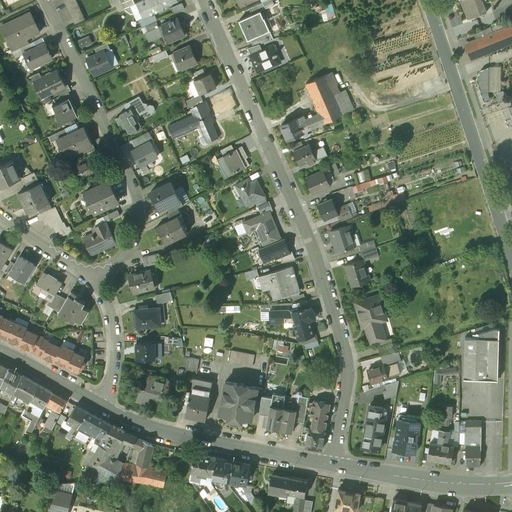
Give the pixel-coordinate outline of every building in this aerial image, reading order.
[(75,0),(62,0),(74,25),(84,20),(75,0)] [(130,0),(121,4),(123,10),(134,5),(131,0),(130,0)] [(176,0),(145,0),(135,4),(145,26),(156,22),(153,15),(164,10),(163,8),(177,1),(176,0)] [(459,0),(467,19),(486,11),(481,0),(459,0)] [(262,2),(249,8),(252,15),(260,12),(265,10),(262,2)] [(182,3),(171,8),(173,14),(184,9),(182,3)] [(243,11),(246,18),(252,15),(249,8),(243,11)] [(246,18),(239,21),(248,40),(250,40),(270,31),(264,19),(263,19),(260,12),(252,15),(246,18)] [(30,13),(5,25),(13,44),(9,46),(9,47),(22,41),(39,33),(30,13)] [(177,19),(158,27),(158,28),(165,44),(185,35),(177,19)] [(145,26),(142,28),(144,34),(158,28),(158,27),(156,22),(145,26)] [(476,39),(468,42),(466,48),(469,49),(470,52),(469,55),(474,57),(511,42),(511,24),(492,32),(476,39)] [(490,27),(473,33),(476,39),(492,32),(490,27)] [(270,31),(250,40),(253,47),(259,45),(274,40),(270,31)] [(74,42),(78,51),(91,46),(88,37),(74,42)] [(22,41),(9,47),(12,52),(20,49),(25,46),(22,41)] [(33,43),(25,47),(25,46),(20,49),(23,55),(26,53),(35,49),(33,43)] [(107,43),(94,49),(97,55),(104,52),(110,50),(107,43)] [(35,49),(26,53),(33,68),(52,59),(45,44),(35,49)] [(253,47),(248,48),(251,56),(262,51),(259,45),(253,47)] [(189,46),(170,54),(174,62),(176,61),(180,70),(197,62),(189,46)] [(251,56),(250,56),(258,72),(280,62),(277,55),(277,54),(272,56),(268,48),(262,51),(251,56)] [(163,51),(146,59),(149,66),(166,58),(163,51)] [(97,55),(87,60),(94,75),(111,68),(104,52),(97,55)] [(474,81),(478,92),(483,98),(487,99),(487,69),(480,71),(474,81)] [(57,71),(37,81),(40,89),(37,91),(40,98),(49,94),(64,87),(57,71)] [(210,73),(193,80),(199,94),(216,87),(210,73)] [(334,95),(325,74),(306,83),(319,113),(323,123),(342,114),(334,95)] [(64,87),(49,94),(52,100),(67,93),(64,87)] [(345,90),(334,95),(342,114),(354,109),(345,90)] [(67,93),(52,100),(55,105),(68,99),(69,100),(70,99),(67,92),(67,93)] [(199,94),(186,101),(189,109),(190,109),(203,102),(199,94)] [(139,97),(127,103),(129,108),(141,102),(139,97)] [(55,105),(52,107),(60,125),(77,117),(69,100),(68,99),(55,105)] [(203,102),(190,109),(194,116),(194,117),(205,112),(210,110),(205,100),(203,102)] [(129,108),(120,114),(118,117),(114,119),(118,126),(120,125),(122,130),(125,128),(127,133),(130,134),(141,128),(137,121),(138,118),(137,117),(146,112),(147,113),(150,114),(153,112),(154,109),(152,106),(142,103),(141,102),(129,108)] [(217,138),(205,112),(194,117),(194,116),(169,127),(168,126),(167,126),(173,138),(173,137),(185,131),(189,130),(189,129),(199,125),(206,141),(205,142),(206,143),(217,138)] [(319,113),(305,119),(303,115),(297,118),(303,132),(323,123),(319,113)] [(297,118),(292,120),(291,117),(284,120),(285,123),(281,125),(288,139),(303,132),(297,118)] [(67,135),(56,141),(64,158),(82,150),(92,145),(84,128),(67,135)] [(64,129),(53,134),(56,141),(67,135),(64,129)] [(132,140),(137,149),(150,142),(153,141),(148,132),(132,140)] [(290,145),(293,151),(303,146),(301,141),(290,145)] [(158,157),(150,142),(137,149),(132,152),(140,167),(145,164),(158,157)] [(303,146),(293,151),(299,166),(307,162),(308,165),(315,162),(313,159),(316,159),(309,144),(303,146)] [(92,145),(82,150),(84,155),(85,155),(95,150),(92,145)] [(231,145),(220,150),(223,155),(233,150),(231,145)] [(223,155),(216,158),(226,177),(249,165),(245,158),(247,157),(241,146),(233,150),(223,155)] [(95,150),(85,155),(87,160),(97,156),(95,150)] [(90,159),(73,168),(79,181),(97,173),(90,159)] [(1,166),(0,166),(0,188),(20,179),(12,161),(1,166)] [(149,171),(145,164),(140,167),(144,174),(149,171)] [(333,177),(329,169),(324,171),(327,179),(333,177)] [(323,170),(305,178),(312,194),(330,186),(327,179),(324,171),(323,170)] [(34,172),(22,177),(25,183),(36,178),(37,178),(34,172)] [(387,175),(332,194),(333,198),(336,207),(348,203),(357,200),(355,193),(389,181),(387,175)] [(36,178),(25,183),(27,189),(39,183),(36,178)] [(256,180),(246,185),(244,181),(235,185),(246,206),(264,196),(256,180)] [(109,182),(84,193),(90,206),(89,206),(93,214),(118,202),(114,194),(115,194),(109,182)] [(171,182),(150,193),(159,211),(169,205),(180,200),(171,182)] [(27,189),(18,193),(28,213),(36,209),(48,203),(49,203),(39,183),(27,189)] [(389,199),(367,207),(369,213),(391,205),(390,190),(387,191),(389,199)] [(331,199),(327,201),(326,199),(323,200),(324,202),(317,205),(324,221),(338,214),(336,209),(331,199)] [(180,200),(169,205),(172,211),(177,208),(183,206),(180,200)] [(48,203),(36,209),(39,214),(51,209),(48,203)] [(346,205),(336,209),(338,214),(348,210),(346,205)] [(39,214),(37,215),(40,221),(42,220),(45,225),(48,224),(50,229),(53,228),(56,233),(59,232),(61,237),(72,232),(69,226),(66,227),(64,222),(62,223),(55,207),(51,209),(39,214)] [(172,211),(166,214),(169,220),(177,216),(180,215),(177,208),(172,211)] [(348,210),(338,214),(341,221),(352,218),(348,210)] [(117,211),(107,215),(109,221),(120,216),(117,211)] [(269,212),(243,222),(247,232),(256,228),(264,246),(280,240),(269,212)] [(169,220),(156,227),(165,245),(187,234),(177,216),(169,220)] [(106,223),(96,227),(98,232),(83,239),(91,255),(115,244),(106,223)] [(355,247),(348,226),(330,232),(333,241),(334,240),(338,252),(355,247)] [(283,238),(258,249),(265,264),(280,257),(290,253),(283,238)] [(373,241),(359,246),(361,253),(375,248),(373,241)] [(3,244),(0,242),(0,267),(3,263),(11,249),(9,248),(3,244)] [(375,248),(361,253),(363,260),(377,255),(375,248)] [(290,253),(280,257),(282,263),(295,259),(292,252),(290,253)] [(158,254),(142,258),(144,266),(148,265),(149,266),(160,263),(158,254)] [(34,265),(20,256),(15,264),(10,273),(10,274),(24,282),(34,265)] [(365,274),(361,260),(344,266),(351,287),(370,281),(367,273),(365,274)] [(8,266),(5,270),(10,273),(15,264),(10,261),(8,266)] [(292,267),(269,274),(258,277),(258,278),(262,289),(271,286),(272,290),(275,299),(297,292),(295,283),(296,282),(292,267)] [(145,271),(128,276),(133,293),(154,288),(150,270),(145,271)] [(256,270),(244,273),(246,281),(258,278),(258,277),(256,270)] [(57,280),(49,275),(49,276),(44,274),(34,290),(50,299),(51,300),(55,293),(60,283),(56,281),(57,280)] [(77,295),(70,291),(65,299),(59,310),(68,316),(66,319),(74,323),(76,320),(81,323),(89,311),(82,307),(84,303),(76,298),(77,295)] [(155,295),(157,304),(172,300),(170,292),(155,295)] [(60,297),(55,293),(51,300),(50,299),(47,305),(53,309),(60,297)] [(303,294),(292,298),(293,304),(304,300),(303,294)] [(378,295),(355,302),(363,329),(365,328),(370,343),(384,339),(378,317),(385,315),(378,295)] [(60,297),(53,309),(58,312),(59,310),(65,299),(61,297),(60,297)] [(293,304),(292,304),(294,310),(294,311),(307,307),(305,300),(304,300),(293,304)] [(307,307),(294,311),(294,310),(269,311),(270,322),(284,322),(285,322),(285,318),(294,318),(296,323),(293,324),(293,325),(297,338),(306,336),(307,337),(313,335),(313,334),(309,320),(311,320),(309,314),(307,315),(305,309),(307,309),(307,308),(307,307)] [(310,307),(307,308),(307,309),(305,309),(307,315),(309,314),(311,320),(313,319),(315,318),(312,308),(310,307)] [(132,312),(134,328),(160,326),(159,309),(132,312)] [(10,321),(3,317),(2,319),(0,323),(0,335),(3,337),(4,335),(8,337),(14,324),(10,322),(10,321)] [(294,318),(285,318),(285,322),(284,322),(284,326),(292,326),(293,325),(293,324),(296,323),(294,318)] [(8,337),(7,339),(14,342),(15,341),(19,342),(25,331),(26,327),(21,325),(21,326),(14,323),(14,324),(8,337)] [(499,328),(493,328),(479,332),(479,337),(498,338),(499,328)] [(43,339),(25,331),(19,342),(18,345),(25,349),(26,347),(37,352),(42,340),(43,339)] [(306,336),(297,338),(299,344),(303,345),(317,340),(315,334),(313,334),(313,335),(307,337),(306,336)] [(203,352),(213,353),(214,338),(204,337),(203,352)] [(479,337),(465,337),(463,378),(497,379),(498,338),(479,337)] [(60,348),(42,340),(37,352),(36,353),(47,358),(46,360),(50,362),(51,360),(54,361),(60,348)] [(391,343),(377,347),(380,356),(394,352),(391,343)] [(151,344),(135,344),(135,361),(153,361),(153,352),(151,352),(151,344)] [(73,351),(61,346),(60,348),(54,361),(54,362),(62,365),(62,364),(66,365),(72,352),(73,351)] [(289,347),(279,346),(278,354),(288,356),(289,347)] [(254,355),(231,350),(229,362),(252,367),(254,355)] [(394,352),(380,356),(383,366),(391,364),(396,362),(396,363),(400,361),(398,351),(394,352)] [(84,357),(72,352),(66,365),(66,367),(72,369),(72,371),(77,373),(79,372),(81,368),(83,367),(84,364),(83,360),(84,357)] [(198,360),(184,357),(185,371),(196,373),(198,360)] [(396,362),(391,364),(393,370),(392,371),(393,376),(400,374),(396,363),(396,362)] [(383,366),(368,371),(371,382),(384,378),(383,373),(392,371),(393,370),(391,364),(383,366)] [(21,376),(8,368),(8,369),(7,369),(0,385),(0,387),(5,390),(6,388),(14,392),(21,376)] [(434,369),(434,384),(441,384),(441,376),(458,375),(458,368),(434,369)] [(38,385),(21,376),(14,392),(17,394),(25,399),(30,401),(30,400),(39,386),(38,385)] [(164,381),(149,377),(145,391),(140,389),(136,401),(147,404),(150,395),(164,400),(168,385),(163,384),(164,381)] [(212,382),(193,378),(191,393),(190,393),(208,397),(209,396),(212,382)] [(398,380),(384,385),(386,391),(382,392),(384,399),(396,395),(398,380)] [(257,388),(244,386),(244,385),(238,384),(238,385),(225,382),(219,414),(227,415),(227,419),(229,422),(238,424),(242,422),(242,418),(251,420),(254,402),(257,388)] [(51,393),(40,386),(39,386),(30,400),(36,404),(43,408),(47,401),(51,393)] [(263,389),(257,388),(254,402),(260,403),(262,397),(263,389)] [(184,391),(178,411),(186,412),(190,392),(184,391)] [(308,397),(301,396),(302,394),(302,393),(301,392),(300,391),(299,391),(298,391),(297,392),(297,393),(296,397),(298,397),(297,403),(297,404),(296,410),(294,421),(297,422),(300,405),(306,406),(308,397)] [(14,392),(8,405),(12,406),(17,394),(14,392)] [(208,397),(190,393),(190,392),(186,412),(185,417),(186,417),(204,420),(204,421),(205,421),(209,396),(208,397)] [(58,397),(51,393),(47,401),(45,405),(51,409),(58,397)] [(285,396),(272,394),(272,398),(271,406),(283,408),(284,403),(285,396)] [(66,401),(58,397),(51,409),(53,410),(59,413),(66,401)] [(260,403),(259,414),(268,416),(270,405),(271,406),(272,398),(262,397),(260,403)] [(75,407),(66,401),(59,413),(55,420),(56,420),(60,423),(58,426),(63,429),(64,426),(66,423),(75,407)] [(292,401),(287,404),(284,403),(283,408),(296,410),(297,404),(297,403),(296,402),(292,401)] [(323,402),(313,401),(311,415),(317,417),(314,430),(324,432),(328,408),(322,407),(323,402)] [(36,404),(30,414),(33,416),(29,423),(24,433),(30,436),(43,408),(36,404)] [(12,406),(8,405),(7,407),(4,414),(2,418),(5,419),(7,420),(6,422),(5,423),(15,427),(20,418),(24,411),(25,410),(12,406)] [(268,416),(266,427),(279,430),(283,408),(271,406),(270,405),(268,416)] [(306,406),(300,405),(297,422),(303,423),(306,406)] [(382,408),(369,405),(361,447),(379,450),(385,419),(381,418),(382,408)] [(75,407),(66,423),(72,427),(76,429),(77,427),(81,421),(87,412),(75,406),(75,407)] [(296,410),(283,408),(279,430),(292,432),(294,421),(296,410)] [(59,413),(53,410),(45,425),(44,424),(37,439),(45,443),(56,420),(55,420),(59,413)] [(30,414),(24,411),(20,418),(29,423),(33,416),(30,414)] [(87,412),(81,421),(88,425),(89,425),(94,416),(87,412)] [(421,419),(398,415),(393,449),(415,453),(421,419)] [(94,416),(89,425),(88,425),(84,431),(93,436),(101,441),(110,425),(94,416)] [(88,425),(81,421),(77,427),(84,431),(88,425)] [(481,421),(465,421),(465,444),(472,444),(472,446),(481,446),(481,421)] [(125,434),(110,425),(101,441),(98,446),(99,446),(113,455),(125,434)] [(76,429),(72,427),(65,437),(70,439),(76,429)] [(309,428),(303,427),(300,441),(306,442),(308,429),(309,428)] [(314,430),(308,429),(306,442),(305,447),(321,449),(324,432),(314,430)] [(435,443),(442,444),(444,431),(438,430),(435,443)] [(444,431),(442,444),(447,445),(450,432),(444,431)] [(135,438),(127,434),(123,442),(131,446),(135,438)] [(101,441),(93,436),(87,448),(90,450),(95,453),(99,446),(98,446),(101,441)] [(142,441),(135,438),(131,446),(140,449),(142,441)] [(152,445),(142,441),(140,449),(137,458),(135,468),(146,469),(147,467),(152,445)] [(435,443),(430,442),(427,459),(438,461),(442,444),(435,443)] [(447,445),(442,444),(438,461),(450,463),(454,446),(447,445)] [(113,455),(99,446),(95,453),(88,467),(86,470),(94,473),(100,480),(114,488),(119,480),(121,466),(110,459),(113,455)] [(140,449),(131,446),(121,466),(135,468),(137,458),(140,449)] [(472,446),(465,446),(465,466),(480,466),(481,446),(472,446)] [(90,450),(83,464),(88,467),(95,453),(90,450)] [(215,458),(193,454),(190,472),(196,473),(196,476),(205,477),(206,475),(212,476),(215,458)] [(216,458),(215,458),(212,476),(212,479),(229,482),(233,461),(216,458)] [(250,464),(233,461),(229,482),(242,484),(246,485),(250,464)] [(135,468),(121,466),(119,480),(143,482),(146,469),(135,468)] [(166,475),(153,472),(151,469),(151,468),(147,467),(146,469),(143,482),(163,487),(166,475)] [(290,478),(272,474),(269,492),(287,495),(288,493),(290,478)] [(307,481),(290,478),(288,493),(298,495),(304,496),(307,481)] [(203,488),(197,492),(206,504),(212,500),(203,488)] [(355,490),(343,488),(343,490),(338,489),(333,511),(340,511),(341,510),(350,511),(356,511),(360,493),(354,492),(355,490)] [(67,511),(72,495),(52,490),(47,511),(67,511)] [(250,492),(241,490),(250,502),(255,498),(250,492)] [(304,496),(298,495),(297,499),(296,499),(294,511),(299,511),(301,511),(304,500),(304,496)] [(375,498),(373,511),(379,511),(382,499),(375,498)] [(405,511),(408,502),(392,499),(389,511),(405,511)] [(311,511),(313,501),(304,500),(301,511),(311,511)] [(419,511),(421,504),(408,502),(405,511),(419,511)]
